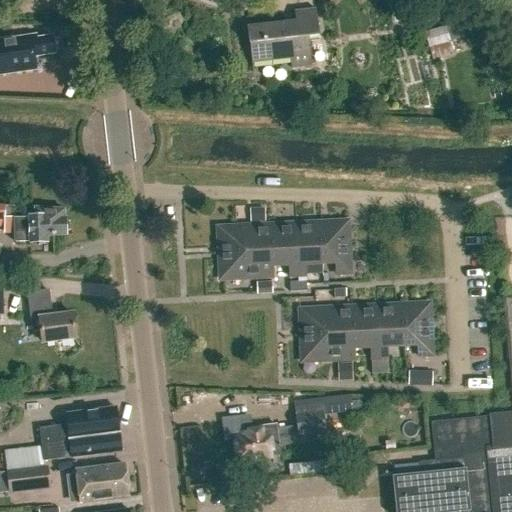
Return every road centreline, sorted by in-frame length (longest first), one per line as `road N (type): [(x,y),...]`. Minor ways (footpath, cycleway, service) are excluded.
road 1 (residential): [(121,192),(439,203),(452,226),(457,392)]
road 2 (tertiary): [(161,511),(121,192)]
road 3 (tertiary): [(121,192),(102,0)]
